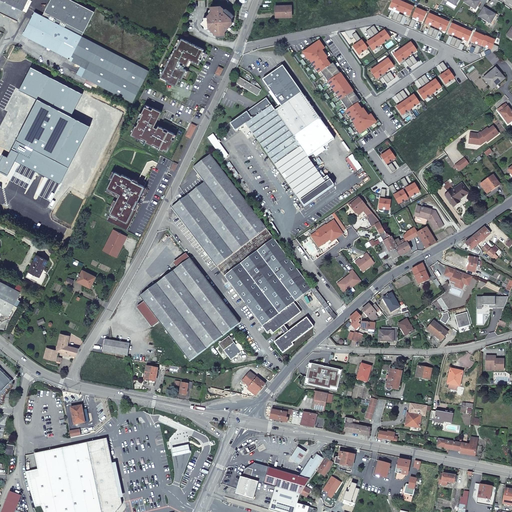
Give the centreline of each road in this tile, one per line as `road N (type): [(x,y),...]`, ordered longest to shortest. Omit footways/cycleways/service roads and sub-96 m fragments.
road 1 (residential): [(238,50),(70,384)]
road 2 (primary): [(511,473),(265,425)]
road 3 (secondary): [(511,200),(386,277),(346,314)]
road 4 (residential): [(316,342),(446,352),(511,335)]
road 5 (unclassified): [(34,368),(16,431),(32,511)]
road 6 (residential): [(450,50),(372,19),(329,29)]
road 7 (primary): [(191,409),(70,384)]
